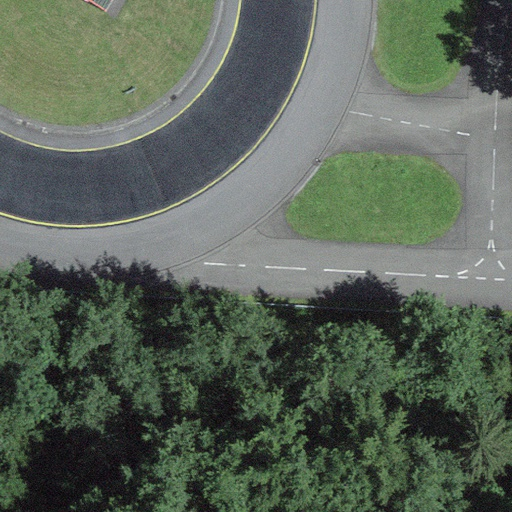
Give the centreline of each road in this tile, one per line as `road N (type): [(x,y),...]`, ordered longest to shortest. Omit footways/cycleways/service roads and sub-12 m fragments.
road 1 (unclassified): [(483,282),(0,250)]
road 2 (unclassified): [(309,26),(281,105),(227,170),(192,194),(113,223),(0,215)]
road 3 (unclassified): [(483,282),(492,58),(502,0)]
